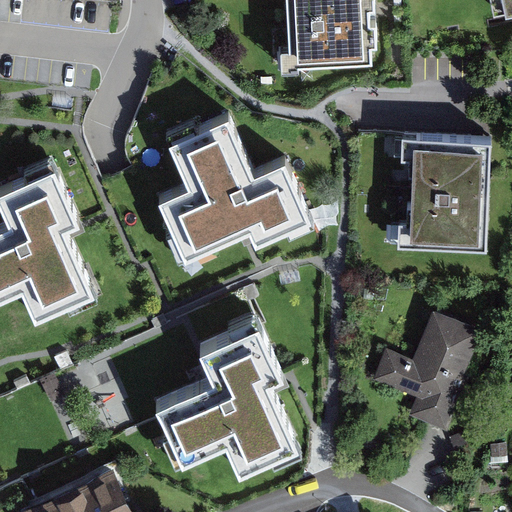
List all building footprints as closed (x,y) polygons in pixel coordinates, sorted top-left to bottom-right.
[(376,60),(371,0),(287,0),(292,65),(376,60)] [(511,0),(488,0),(491,10),(511,5),(511,0)] [(488,238),(490,134),(405,132),(403,237),(488,238)] [(172,166),(200,226),(186,232),(178,215),(163,221),(190,280),(254,251),(260,264),(315,239),(290,183),(278,189),(284,203),(266,212),(234,140),(224,144),(230,158),(196,174),(189,158),(172,166)] [(0,217),(21,265),(0,274),(0,320),(27,309),(40,339),(100,312),(73,251),(84,246),(59,189),(0,215),(0,217)] [(478,325),(434,306),(412,357),(388,347),(376,376),(427,398),(421,413),(442,423),(464,372),(459,369),(478,325)] [(185,486),(230,467),(243,498),(305,471),(277,406),(288,401),(264,346),(204,372),(226,421),(181,440),(173,421),(159,427),(185,486)] [(133,511),(112,464),(24,504),(27,511),(133,511)]
